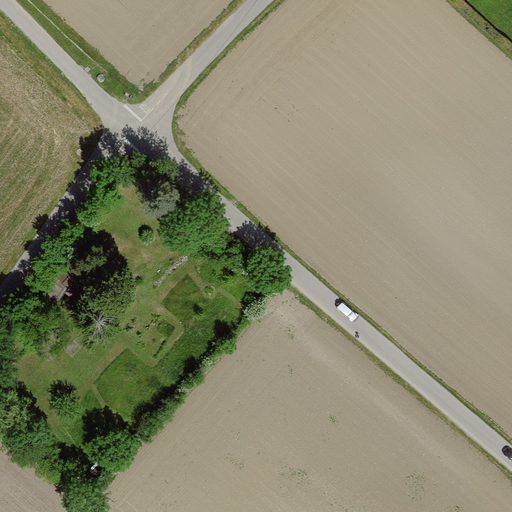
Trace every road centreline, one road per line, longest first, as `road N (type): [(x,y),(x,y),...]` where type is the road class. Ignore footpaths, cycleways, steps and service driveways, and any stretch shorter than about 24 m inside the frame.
road 1 (unclassified): [(511,457),(132,128)]
road 2 (unclassified): [(132,128),(0,301)]
road 3 (unclassified): [(132,128),(2,0)]
road 4 (unclassified): [(262,0),(132,128)]
